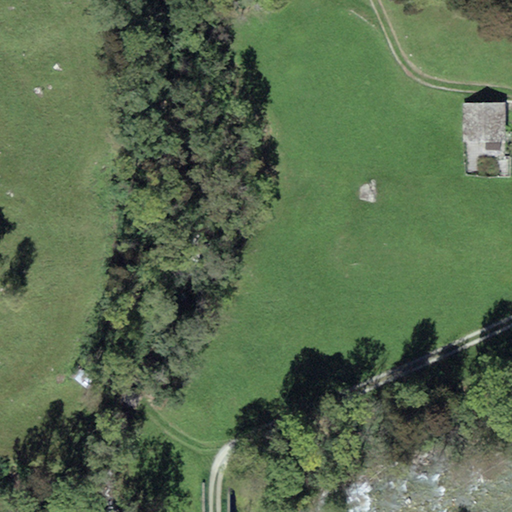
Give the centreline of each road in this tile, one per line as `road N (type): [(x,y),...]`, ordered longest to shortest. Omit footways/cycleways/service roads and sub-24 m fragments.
road 1 (track): [(216,511),(216,472),(233,445),(511,318)]
road 2 (track): [(511,91),(421,82),(401,59),(376,0)]
